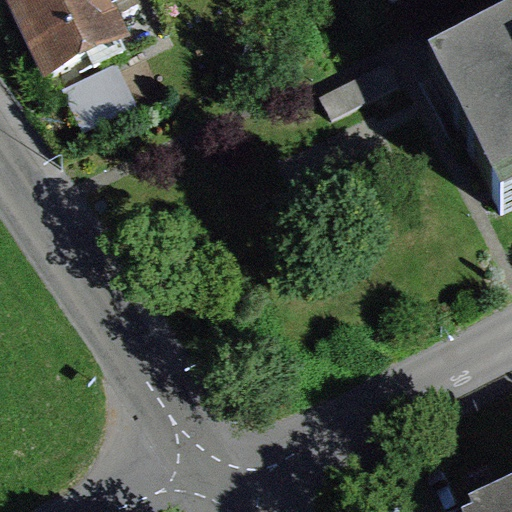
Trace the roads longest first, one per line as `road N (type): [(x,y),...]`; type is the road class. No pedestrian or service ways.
road 1 (residential): [(0,159),(211,481)]
road 2 (residential): [(211,481),(277,462),(511,331)]
